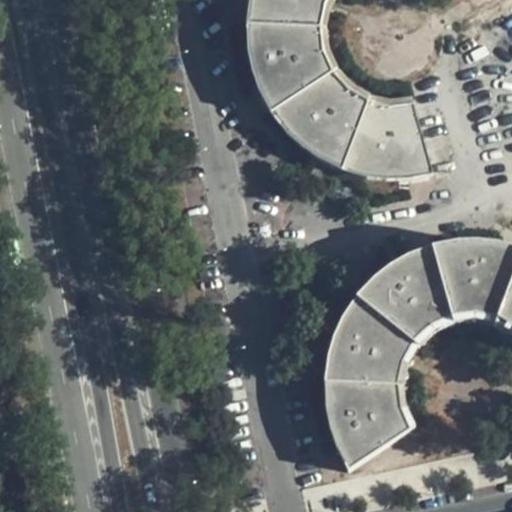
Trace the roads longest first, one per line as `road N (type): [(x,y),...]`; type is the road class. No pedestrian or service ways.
road 1 (primary): [(153,511),(49,0)]
road 2 (residential): [(184,0),(280,511)]
road 3 (primary): [(24,0),(114,511)]
road 4 (primary): [(0,55),(92,511)]
road 5 (primary): [(160,391),(89,0)]
road 6 (unknown): [(229,239),(511,188)]
road 7 (primary): [(181,511),(160,391)]
